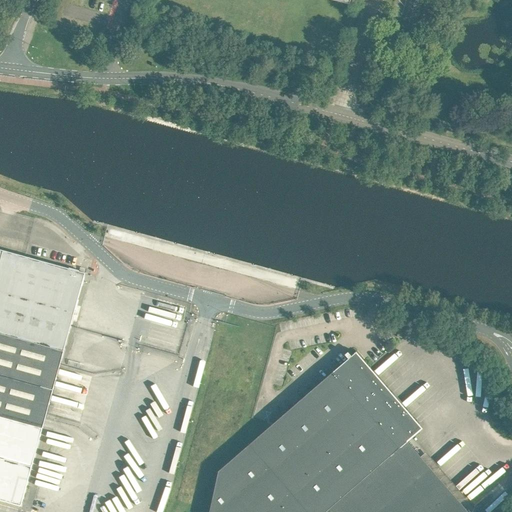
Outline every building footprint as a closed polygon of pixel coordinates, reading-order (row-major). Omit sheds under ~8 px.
[(331,0),(197,0),(206,2),(200,25),(333,61),(348,4),(331,0)] [(0,500),(21,506),(60,364),(85,273),(0,249),(0,500)] [(348,359),(251,444),(308,511),(326,511),(332,507),(407,442),(422,429),(356,352),(351,356),(348,352),(344,355),(348,359)] [(467,511),(407,442),(332,507),(335,511),(467,511)] [(335,511),(332,507),(326,511),(308,511),(251,444),(219,472),(209,511),(335,511)]
